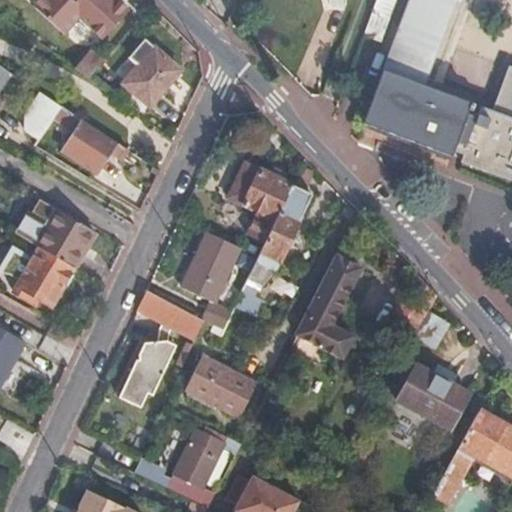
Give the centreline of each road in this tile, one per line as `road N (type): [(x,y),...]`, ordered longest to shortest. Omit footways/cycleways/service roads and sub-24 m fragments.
road 1 (tertiary): [(511,354),(315,137),(234,61)]
road 2 (residential): [(20,511),(144,242)]
road 3 (residential): [(144,242),(234,61)]
road 4 (residential): [(144,242),(0,161)]
